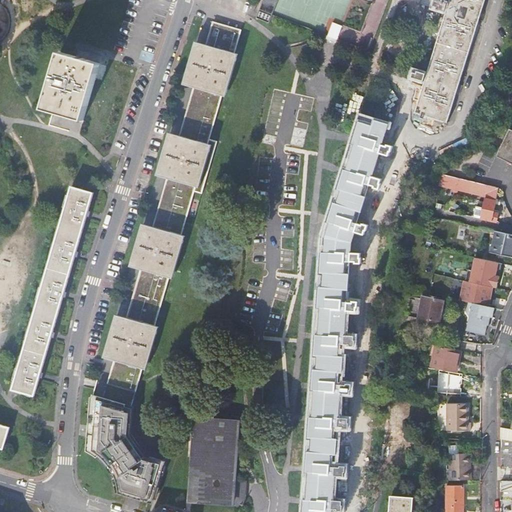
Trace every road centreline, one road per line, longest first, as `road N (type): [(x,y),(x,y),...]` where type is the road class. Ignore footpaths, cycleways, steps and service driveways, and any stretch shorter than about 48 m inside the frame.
road 1 (residential): [(345,511),(366,232),(398,143),(453,133),(462,122),(498,0)]
road 2 (residential): [(62,498),(73,366),(93,281),(183,0)]
road 3 (residential): [(502,354),(493,357),(487,511)]
